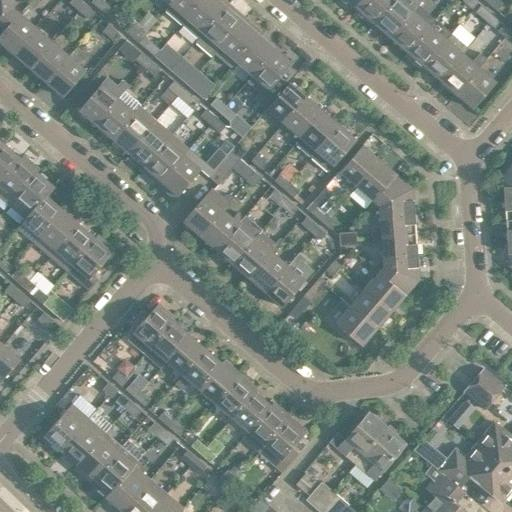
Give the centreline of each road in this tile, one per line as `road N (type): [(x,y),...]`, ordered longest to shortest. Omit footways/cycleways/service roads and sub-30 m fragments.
road 1 (residential): [(474,291),(407,374),(325,391),(300,385),(155,262)]
road 2 (unclassified): [(466,158),(281,0)]
road 3 (residential): [(155,262),(148,215),(0,88)]
road 4 (residential): [(0,437),(155,262)]
road 5 (unknown): [(343,389),(338,414),(286,481),(304,511)]
road 6 (unclassified): [(474,291),(466,158)]
